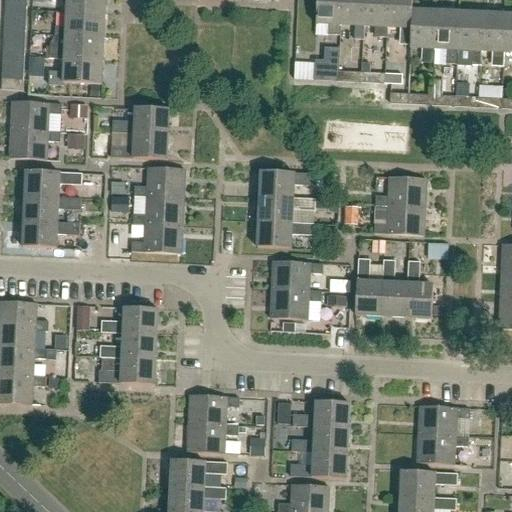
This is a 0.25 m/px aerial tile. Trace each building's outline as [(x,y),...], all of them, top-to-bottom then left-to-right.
[(27,13),(27,1),(6,0),(6,12),(27,13)] [(106,17),(107,0),(68,0),(67,15),(106,17)] [(340,28),(341,0),(317,0),(316,27),(328,27),(327,36),(340,37),(341,28),(340,28)] [(341,0),(340,28),(341,28),(355,29),(354,41),(363,42),(363,29),(364,0),(341,0)] [(387,30),(388,0),(364,0),(363,29),(375,30),(374,38),(387,39),(387,30)] [(388,0),(387,30),(401,31),(400,46),(411,47),(412,12),(412,0),(388,0)] [(26,24),(27,13),(6,12),(5,23),(26,24)] [(435,52),(437,13),(412,12),(411,47),(410,51),(423,52),(422,64),(435,65),(435,52)] [(458,53),(460,14),(437,13),(435,52),(447,53),(446,65),(458,66),(458,53)] [(482,55),(483,15),(460,14),(458,53),(469,54),(469,66),(473,66),(481,67),(481,55),(482,55)] [(105,40),(106,17),(67,15),(67,29),(55,28),(55,38),(66,38),(105,40)] [(505,56),(507,16),(483,15),(482,55),(492,55),(491,68),(504,68),(505,67),(505,56)] [(25,36),(26,24),(5,23),(5,35),(25,36)] [(25,48),(25,36),(5,35),(4,47),(25,48)] [(104,63),(105,40),(66,38),(66,47),(49,47),(49,61),(65,61),(104,63)] [(24,59),(25,48),(4,47),(4,58),(24,59)] [(315,62),(314,83),(337,84),(338,74),(339,50),(325,50),(324,63),(315,62)] [(458,66),(458,67),(473,68),(473,66),(469,66),(469,54),(458,53),(458,66)] [(24,71),(24,59),(4,58),(3,70),(24,71)] [(103,88),(104,63),(65,61),(65,74),(49,73),(49,87),(64,88),(64,86),(103,88)] [(23,93),(24,71),(3,70),(2,92),(23,93)] [(355,85),(356,75),(338,74),(337,84),(355,85)] [(379,86),(379,76),(361,75),(360,85),(379,86)] [(402,87),(402,77),(384,76),(384,86),(402,87)] [(451,109),(451,99),(441,98),(442,82),(434,81),(433,108),(451,109)] [(409,107),(409,97),(392,96),(391,106),(409,107)] [(409,97),(409,107),(427,108),(427,98),(409,97)] [(473,110),(474,100),(456,99),(455,109),(473,110)] [(497,111),(497,101),(479,100),(479,110),(497,111)] [(511,111),(511,101),(503,101),(502,111),(511,111)] [(47,134),(48,133),(48,116),(61,116),(62,107),(49,106),(13,104),(11,132),(47,134)] [(88,108),(72,108),(72,118),(87,119),(88,108)] [(134,135),(168,136),(169,111),(135,109),(134,123),(112,122),(112,134),(134,136),(134,135)] [(60,144),(60,134),(48,133),(47,134),(11,132),(10,161),(46,163),(47,143),(60,144)] [(166,162),(168,136),(134,135),(134,136),(133,148),(111,147),(111,159),(166,162)] [(69,137),(69,148),(84,149),(85,138),(69,137)] [(147,198),(183,200),(185,171),(148,170),(148,189),(134,188),(134,198),(147,199),(147,198)] [(82,187),(82,175),(26,173),(25,198),(59,200),(59,199),(59,186),(82,187)] [(293,201),(293,200),(293,186),(316,187),(316,176),(260,174),(259,199),(293,201)] [(389,208),(425,210),(426,181),(390,180),(389,199),(376,198),(375,208),(389,209),(389,208)] [(81,200),(59,199),(59,200),(25,198),(24,223),(58,224),(58,211),(80,212),(81,200)] [(182,227),(183,200),(147,198),(147,199),(146,216),(133,216),(133,226),(146,226),(182,227)] [(315,201),(293,200),(293,201),(259,199),(258,224),(292,225),(292,211),(315,212),(315,201)] [(113,200),(112,213),(126,214),(127,201),(113,200)] [(424,238),(425,210),(389,208),(389,209),(388,226),(374,226),(374,236),(387,236),(387,237),(424,238)] [(358,209),(346,209),(345,226),(358,226),(358,209)] [(80,225),(58,224),(24,223),(23,249),(56,250),(57,236),(79,237),(80,225)] [(314,225),(292,225),(258,224),(257,249),(291,251),(291,236),(314,237),(314,225)] [(146,226),(145,244),(132,244),(131,253),(145,254),(181,256),(182,227),(146,226)] [(386,243),(373,243),(373,253),(385,254),(386,243)] [(502,276),(511,276),(511,247),(504,247),(502,276)] [(383,285),(370,284),(370,267),(371,262),(359,261),(356,317),(382,318),(383,285)] [(408,286),(394,285),(395,263),(384,262),(383,267),(383,285),(382,318),(407,320),(408,286)] [(309,294),(309,293),(310,276),(323,276),(323,266),(310,266),(310,265),(273,264),(272,292),(309,294)] [(408,286),(407,320),(432,321),(434,287),(420,286),(421,264),(409,264),(408,286)] [(370,284),(383,285),(383,267),(370,267),(370,284)] [(511,276),(502,276),(501,303),(511,303),(511,276)] [(331,283),(331,294),(350,294),(351,283),(331,283)] [(322,294),(309,293),(309,294),(272,292),(271,321),(307,322),(308,303),(322,304),(322,294)] [(328,298),(327,307),(346,307),(347,299),(328,298)] [(511,303),(501,303),(500,332),(511,332),(511,303)] [(0,317),(0,338),(35,340),(36,333),(48,334),(49,324),(36,323),(37,306),(1,304),(0,317)] [(123,336),(157,337),(158,311),(124,310),(124,324),(102,323),(101,335),(123,336)] [(90,321),(78,320),(78,332),(89,333),(90,321)] [(156,362),(157,337),(123,336),(123,349),(100,348),(100,359),(122,360),(156,362)] [(35,351),(35,340),(0,338),(0,371),(34,373),(34,361),(47,361),(48,352),(35,351)] [(68,340),(57,340),(57,351),(67,351),(68,340)] [(48,352),(47,361),(57,362),(58,352),(48,352)] [(155,388),(156,362),(122,360),(122,374),(99,373),(99,385),(155,388)] [(33,379),(34,373),(0,371),(0,406),(32,408),(33,389),(46,389),(46,379),(33,379)] [(49,380),(49,389),(61,390),(61,381),(49,380)] [(226,428),(226,427),(227,410),(240,410),(240,400),(227,400),(227,399),(191,398),(190,426),(226,428)] [(316,429),(349,431),(350,405),(317,404),(316,417),(294,416),(293,429),(316,429)] [(279,426),(290,427),(291,406),(279,405),(279,426)] [(456,439),(456,438),(457,420),(470,421),(470,412),(457,411),(458,410),(421,409),(420,437),(456,439)] [(257,419),(257,427),(265,428),(265,419),(257,419)] [(239,428),(226,427),(226,428),(190,426),(188,455),(225,456),(226,437),(239,438),(239,428)] [(315,454),(348,456),(349,431),(316,429),(315,443),(293,442),(292,453),(315,454)] [(469,439),(456,438),(456,439),(420,437),(418,466),(455,467),(456,448),(469,449),(469,439)] [(255,441),(254,458),(264,458),(265,442),(255,441)] [(347,481),(348,456),(315,454),(314,468),(292,467),(291,479),(347,481)] [(205,490),(205,489),(206,476),(222,477),(228,477),(229,465),(173,462),(172,488),(205,490)] [(436,501),(436,500),(436,487),(458,488),(458,476),(403,473),(401,499),(436,501)] [(206,476),(205,489),(221,490),(222,477),(206,476)] [(328,511),(330,489),(294,487),(293,506),(279,506),(279,511),(328,511)] [(227,490),(205,489),(205,490),(172,488),(170,511),(204,511),(205,501),(227,502),(227,490)] [(456,511),(457,501),(436,500),(436,501),(401,499),(400,511),(456,511)]
